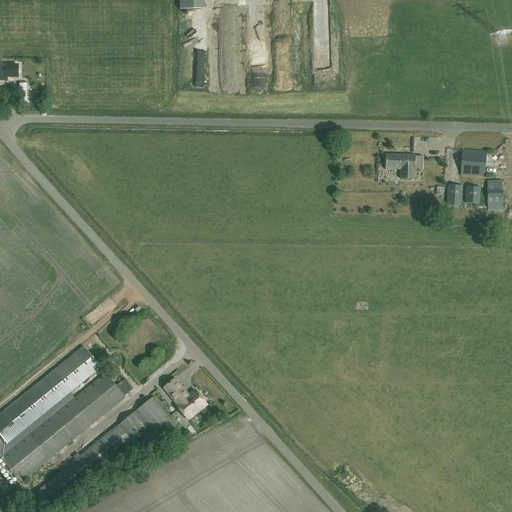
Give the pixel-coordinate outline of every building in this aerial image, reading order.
[(204,10),(203,0),(179,0),(180,10),(204,10)] [(305,0),(284,0),(285,10),(306,9),(305,0)] [(9,71),(8,65),(0,65),(0,81),(6,81),(6,71),(9,71)] [(46,97),(46,89),(34,89),(34,97),(46,97)] [(433,150),(433,139),(416,139),(417,151),(433,150)] [(462,150),(461,175),(485,177),(486,152),(462,150)] [(415,156),(385,155),(385,169),(400,170),(400,179),(414,179),(415,156)] [(502,181),(487,182),(487,200),(488,205),(488,208),(503,207),(502,181)] [(448,185),(447,206),(461,207),(462,186),(448,185)] [(480,204),(481,189),(466,188),(465,204),(480,204)] [(89,317),(96,324),(105,316),(98,309),(89,317)] [(101,368),(84,347),(0,415),(0,435),(7,444),(101,368)] [(116,387),(106,374),(71,402),(2,458),(21,481),(67,444),(69,447),(73,443),(71,440),(124,397),(123,396),(131,389),(124,380),(116,387)] [(189,397),(175,380),(164,388),(178,405),(177,406),(188,420),(206,405),(195,391),(189,397)] [(178,431),(152,398),(80,457),(78,454),(73,458),(76,460),(33,495),(46,511),(47,511),(132,443),(144,458),(178,431)]
